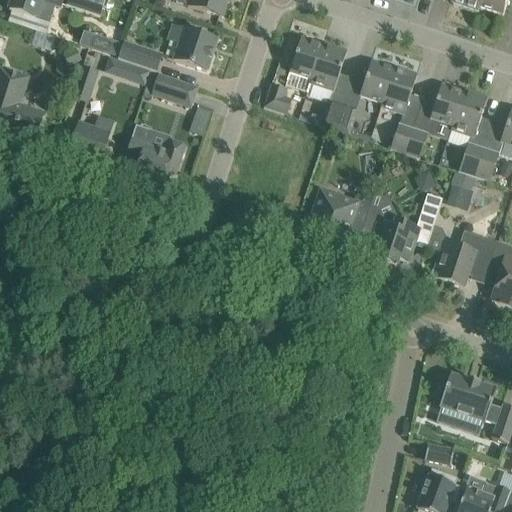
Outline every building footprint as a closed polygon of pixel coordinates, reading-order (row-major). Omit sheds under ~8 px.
[(13,0),(9,13),(11,13),(14,14),(28,19),(35,21),(49,26),(55,9),(61,11),(64,0),(13,0)] [(69,0),(67,8),(100,19),(106,0),(69,0)] [(190,0),(188,8),(221,19),(227,0),(190,0)] [(454,0),(453,5),(478,13),(480,10),(479,9),(482,0),(454,0)] [(482,0),(479,9),(480,10),(504,17),(506,11),(509,0),(482,0)] [(172,28),(168,42),(179,46),(174,62),(207,73),(217,43),(172,28)] [(85,32),(80,46),(116,57),(121,43),(85,32)] [(289,76),(285,88),(308,95),(321,56),(322,52),(323,52),(324,48),(301,41),(299,45),(291,68),(289,76)] [(157,74),(163,55),(125,43),(119,61),(157,74)] [(321,56),(308,95),(309,95),(311,87),(330,93),(331,94),(333,94),(340,75),(345,60),(347,54),(325,46),(324,48),(323,52),(322,52),(321,56)] [(371,64),(369,69),(359,99),(382,106),(392,75),(393,76),(394,72),(371,64)] [(0,137),(33,149),(39,130),(44,114),(20,106),(30,80),(17,77),(0,70),(0,137)] [(139,70),(134,83),(147,88),(151,75),(152,74),(139,70)] [(87,106),(97,76),(82,71),(72,101),(87,106)] [(147,88),(143,98),(151,100),(152,97),(171,103),(190,110),(197,91),(178,84),(159,78),(151,75),(147,88)] [(415,83),(393,76),(392,75),(382,106),(380,110),(404,118),(415,83)] [(435,106),(430,122),(432,123),(452,129),(452,130),(460,105),(463,99),(464,95),(441,87),(439,93),(435,105),(435,106)] [(291,103),(283,100),(286,92),(270,88),(264,110),(286,118),(291,103)] [(450,133),(447,144),(466,150),(468,145),(470,140),(474,141),(479,125),(481,119),(485,106),(487,100),(464,93),(464,95),(463,99),(460,105),(452,130),(452,129),(450,133)] [(314,125),(321,103),(309,99),(302,121),(314,125)] [(334,134),(343,107),(328,103),(319,129),(334,134)] [(334,134),(348,139),(357,112),(343,107),(334,134)] [(511,110),(510,115),(500,145),(511,149),(511,110)] [(203,138),(211,115),(199,111),(191,134),(203,138)] [(78,127),(67,160),(98,170),(113,125),(98,121),(95,132),(78,127)] [(404,157),(413,131),(398,126),(389,152),(404,157)] [(136,128),(126,157),(140,162),(133,182),(164,192),(166,184),(170,175),(175,177),(184,149),(170,144),(169,144),(165,155),(145,149),(151,133),(136,128)] [(404,157),(419,162),(428,136),(413,131),(404,157)] [(458,175),(467,178),(474,180),(484,151),(468,145),(466,150),(458,175)] [(474,180),(489,185),(499,156),(484,151),(474,180)] [(447,207),(468,213),(474,194),(463,190),(467,178),(458,175),(447,207)] [(314,209),(307,228),(315,230),(312,240),(319,243),(318,243),(329,246),(336,248),(339,241),(340,237),(343,227),(363,233),(369,214),(369,213),(372,204),(356,198),(354,202),(320,191),(314,209)] [(433,229),(443,201),(428,197),(419,224),(433,229)] [(369,214),(363,233),(374,237),(373,240),(367,259),(396,268),(398,261),(408,264),(414,248),(415,245),(419,232),(397,225),(395,224),(392,231),(380,228),(382,224),(377,215),(369,213),(369,214)] [(433,229),(425,252),(440,257),(438,261),(432,280),(463,291),(468,277),(470,272),(473,263),(490,268),(497,245),(463,234),(458,249),(444,244),(445,239),(441,231),(433,229)] [(490,268),(484,285),(496,289),(492,300),(511,306),(511,249),(497,245),(490,268)] [(439,409),(482,424),(485,425),(485,424),(496,428),(492,442),(507,447),(511,431),(511,410),(503,408),(502,411),(491,407),(496,392),(478,387),(479,386),(467,382),(467,383),(450,377),(449,380),(443,378),(438,393),(444,395),(439,409)] [(424,463),(450,468),(453,453),(427,448),(424,463)] [(428,478),(427,482),(424,481),(417,501),(419,502),(416,511),(445,511),(449,503),(455,505),(460,490),(455,488),(457,481),(431,472),(429,478),(428,478)] [(503,511),(509,495),(510,494),(496,489),(496,490),(485,486),(481,497),(466,492),(458,511),(503,511)] [(511,511),(511,495),(509,495),(503,511),(511,511)] [(194,511),(159,501),(155,511),(194,511)]
